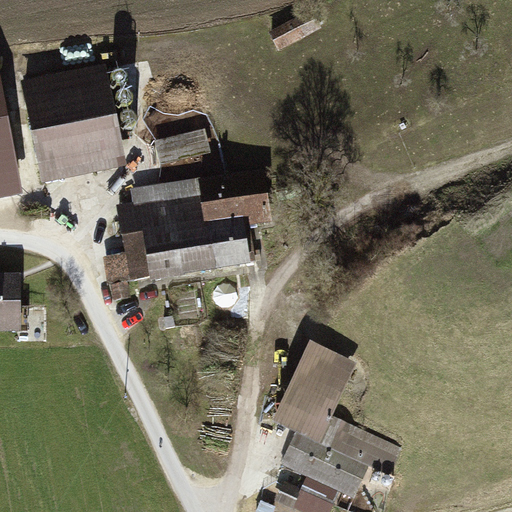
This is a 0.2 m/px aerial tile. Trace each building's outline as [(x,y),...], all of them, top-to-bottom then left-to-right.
[(302,20),(277,32),(287,50),(311,38),(302,20)] [(114,63),(32,82),(55,184),(137,166),(114,63)] [(163,161),(214,153),(210,131),(159,139),(163,161)] [(145,205),(129,208),(138,253),(112,258),(118,287),(166,278),(167,281),(267,262),(261,228),(282,224),(271,171),(206,183),(205,179),(142,191),(145,205)] [(0,331),(34,331),(35,276),(0,275),(0,331)] [(413,445),(334,411),(322,440),(301,431),(287,466),(362,497),(375,465),(400,475),(413,445)] [(343,511),(372,511),(375,503),(348,495),(343,511)]
